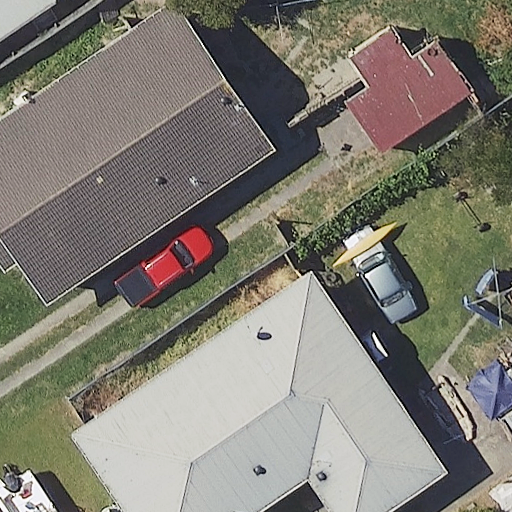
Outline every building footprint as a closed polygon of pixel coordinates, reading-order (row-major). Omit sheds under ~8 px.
[(0,0),(0,21),(33,0),(0,0)] [(249,139),(159,0),(120,0),(0,77),(0,262),(17,289),(249,139)] [(389,0),(301,60),(364,152),(452,92),(389,0)] [(338,511),(424,456),(291,251),(52,407),(119,511),(202,511),(289,456),(325,511),(338,511)] [(511,342),(465,374),(511,443),(511,342)] [(511,511),(511,488),(500,496),(509,511),(511,511)]
